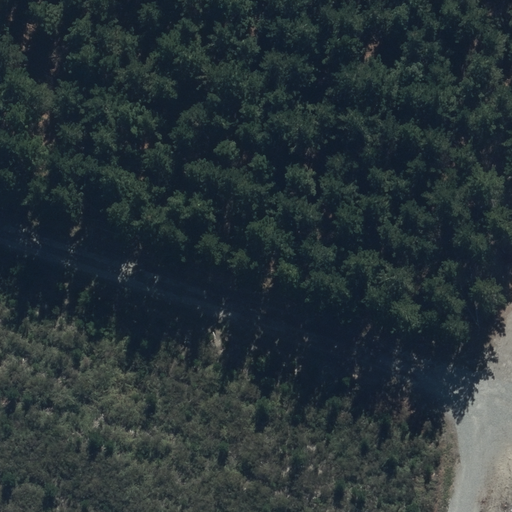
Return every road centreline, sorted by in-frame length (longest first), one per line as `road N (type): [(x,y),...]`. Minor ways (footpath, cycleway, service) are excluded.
road 1 (track): [(511,406),(0,232)]
road 2 (track): [(511,355),(461,511)]
